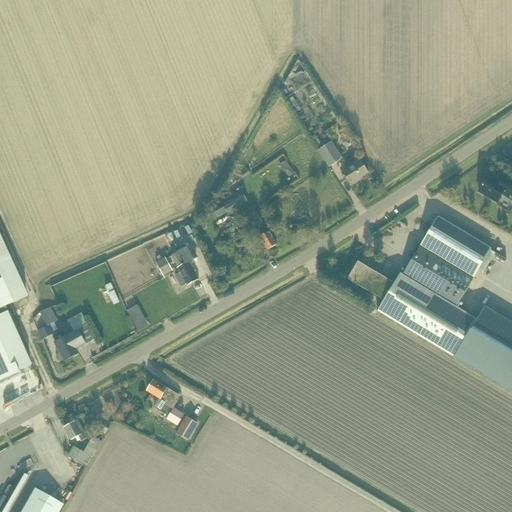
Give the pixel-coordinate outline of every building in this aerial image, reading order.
[(329,168),(343,159),(332,142),(318,151),(329,168)] [(360,159),(341,171),(351,186),(358,182),(357,181),(369,173),(360,159)] [(511,183),(504,179),(500,186),(487,179),(479,192),(498,203),(503,195),(511,200),(511,183)] [(219,218),(248,201),(241,191),(212,208),(219,218)] [(277,245),(272,236),(253,205),(246,210),(260,233),(257,235),(262,242),(267,251),(277,245)] [(411,214),(414,218),(427,211),(425,206),(411,214)] [(496,253),(492,251),(492,250),(439,218),(398,283),(394,281),(393,284),(358,263),(349,280),(384,300),(378,312),(456,359),(480,320),(457,308),(480,270),(484,273),(496,253)] [(239,237),(233,227),(221,234),(227,244),(239,237)] [(0,381),(31,367),(9,317),(14,314),(10,304),(27,296),(0,236),(0,381)] [(192,267),(190,263),(197,259),(191,246),(173,256),(179,267),(177,269),(180,273),(175,276),(182,288),(186,285),(187,286),(199,279),(195,272),(197,271),(194,266),(192,267)] [(156,263),(164,277),(174,272),(166,258),(156,263)] [(111,283),(106,286),(114,305),(120,302),(111,283)] [(483,312),(491,317),(496,307),(488,302),(483,312)] [(137,305),(128,310),(133,320),(143,315),(137,305)] [(86,344),(79,331),(89,325),(85,318),(71,326),(74,332),(66,336),(63,330),(53,336),(56,342),(55,343),(60,352),(59,353),(57,356),(57,358),(58,360),(61,361),(63,361),(65,360),(78,353),(76,349),(86,344)] [(511,392),(511,336),(481,318),(456,359),(511,392)] [(51,324),(39,331),(44,340),(56,333),(55,332),(59,330),(54,322),(51,324)] [(177,401),(179,396),(154,380),(148,391),(159,399),(154,407),(170,417),(168,420),(179,427),(186,416),(174,409),(178,402),(177,401)] [(199,424),(193,420),(187,417),(177,434),(189,441),(199,424)] [(88,438),(78,420),(64,428),(71,440),(79,436),(82,442),(88,438)] [(93,437),(84,453),(75,447),(68,457),(87,468),(92,458),(93,458),(103,442),(93,437)] [(23,464),(25,469),(31,466),(32,469),(47,462),(44,455),(23,464)] [(32,473),(11,511),(17,511),(37,475),(32,473)] [(34,489),(20,511),(59,511),(63,505),(34,489)]
